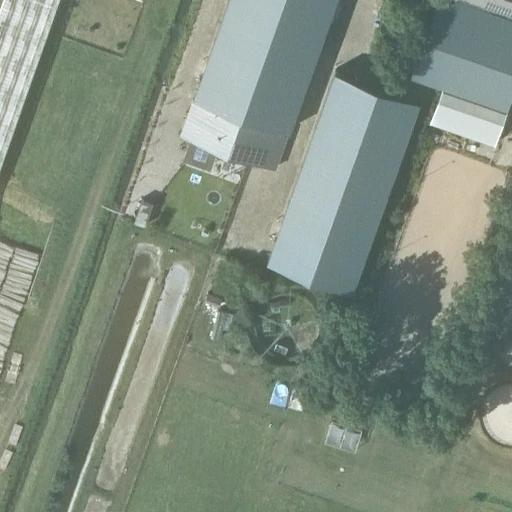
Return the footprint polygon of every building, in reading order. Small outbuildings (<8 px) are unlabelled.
[(0,0),(0,169),(44,44),(59,0),(0,0)] [(290,130),(335,0),(228,0),(194,96),(290,130)] [(511,0),(437,0),(413,70),(412,73),(443,85),(507,107),(508,107),(511,96),(511,0)] [(336,69),(268,259),(353,289),(421,99),(336,69)] [(507,110),(506,109),(507,107),(443,85),(431,121),(434,122),(495,144),(507,110)] [(181,134),(247,157),(250,158),(276,168),(288,133),(193,100),(181,134)]
